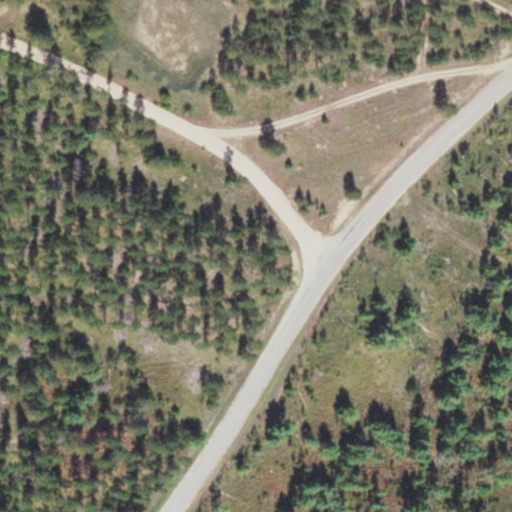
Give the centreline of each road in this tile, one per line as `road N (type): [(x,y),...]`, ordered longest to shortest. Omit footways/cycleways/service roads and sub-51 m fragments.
road 1 (residential): [(176,511),(304,295),(445,134),(511,77)]
road 2 (residential): [(304,295),(295,241),(252,174),(52,63),(0,44)]
